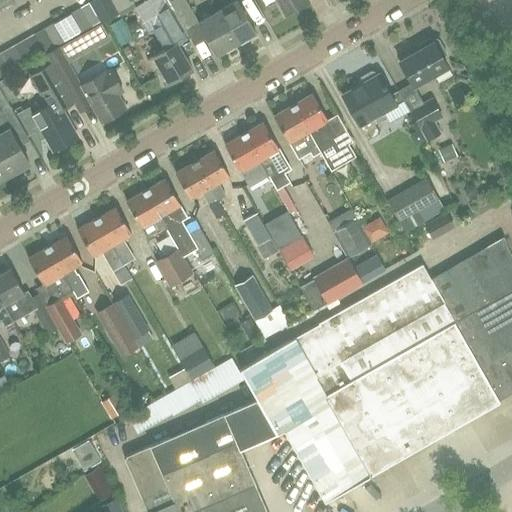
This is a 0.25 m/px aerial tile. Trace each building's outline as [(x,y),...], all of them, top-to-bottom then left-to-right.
[(101,0),(94,0),(90,3),(100,22),(102,24),(105,22),(112,18),(101,0)] [(111,0),(101,0),(112,18),(119,14),(119,13),(111,0)] [(182,21),(184,25),(196,19),(185,0),(172,0),(182,21)] [(218,11),(237,44),(256,33),(237,0),(218,11)] [(277,0),(286,15),(309,2),(308,0),(277,0)] [(90,3),(80,8),(91,27),(100,22),(90,3)] [(80,8),(71,13),(82,32),(91,27),(80,8)] [(217,55),(237,44),(218,11),(198,22),(217,55)] [(71,13),(62,19),(72,38),(82,32),(71,13)] [(62,19),(52,24),(63,43),(72,38),(62,19)] [(52,24),(43,29),(54,48),(63,43),(52,24)] [(43,29),(33,35),(44,54),(54,48),(43,29)] [(170,33),(168,30),(157,36),(166,50),(154,58),(169,84),(194,69),(172,32),(170,33)] [(33,35),(24,40),(35,59),(44,54),(33,35)] [(420,45),(423,49),(400,62),(412,84),(414,86),(447,67),(442,58),(446,55),(438,40),(432,38),(420,45)] [(24,40),(15,45),(25,64),(35,59),(24,40)] [(15,45),(5,51),(16,70),(25,64),(15,45)] [(75,104),(88,97),(102,122),(126,108),(118,94),(124,91),(112,70),(106,73),(105,71),(83,84),(61,47),(47,55),(52,63),(75,104)] [(5,51),(0,53),(0,62),(7,75),(16,70),(5,51)] [(63,111),(75,104),(52,63),(28,76),(45,107),(34,113),(31,107),(19,114),(30,134),(42,127),(54,149),(77,136),(63,111)] [(375,125),(387,119),(389,123),(409,112),(408,110),(399,93),(392,98),(378,74),(377,75),(375,73),(371,71),(360,78),(358,82),(360,85),(343,95),(361,126),(362,125),(370,139),(380,134),(375,125)] [(0,113),(12,107),(0,85),(0,113)] [(293,105),(294,105),(331,171),(356,157),(349,144),(353,142),(337,114),(327,120),(312,94),(293,105)] [(441,134),(436,122),(443,118),(432,97),(408,110),(409,112),(420,130),(427,142),(441,134)] [(312,157),(320,152),(293,105),(274,116),(289,143),(288,143),(298,160),(310,153),(312,157)] [(0,160),(8,175),(30,163),(3,116),(0,117),(0,160)] [(244,133),(266,172),(268,175),(271,181),(276,191),(291,182),(285,173),(291,169),(263,122),(244,133)] [(266,172),(244,133),(224,145),(249,187),(268,175),(266,172)] [(195,162),(218,201),(225,196),(218,184),(229,178),(214,151),(195,162)] [(0,180),(8,175),(0,160),(0,180)] [(195,162),(176,173),(191,199),(202,194),(209,206),(216,219),(225,214),(218,201),(195,162)] [(405,233),(432,217),(427,207),(439,200),(426,177),(386,200),(405,233)] [(146,191),(168,229),(179,247),(178,248),(184,257),(196,251),(185,232),(188,231),(182,221),(187,218),(181,206),(165,179),(146,191)] [(280,189),(270,193),(275,207),(285,204),(280,189)] [(160,234),(168,229),(146,191),(127,202),(142,228),(153,222),(160,234)] [(376,205),(360,216),(376,240),(392,229),(376,205)] [(116,208),(97,219),(124,265),(134,259),(123,239),(131,234),(116,208)] [(433,237),(453,226),(446,212),(425,224),(433,237)] [(270,239),(255,213),(243,220),(258,246),(270,239)] [(113,272),(124,265),(97,219),(78,230),(93,256),(101,252),(113,272)] [(334,232),(349,258),(372,244),(368,238),(359,221),(358,219),(334,232)] [(201,260),(214,253),(198,225),(188,231),(185,232),(196,251),(201,260)] [(279,249),(292,271),(315,257),(302,235),(279,249)] [(77,274),(73,268),(82,262),(67,236),(48,247),(73,291),(77,298),(89,291),(78,274),(77,274)] [(462,318),(507,396),(511,393),(511,256),(504,238),(432,279),(423,264),(319,323),(320,325),(296,338),(240,369),(257,399),(256,400),(271,427),(326,396),(462,318)] [(68,343),(82,334),(60,298),(73,291),(48,247),(29,258),(54,302),(47,306),(59,328),(68,343)] [(169,287),(193,273),(184,257),(178,248),(154,261),(169,287)] [(381,257),(361,266),(369,284),(389,275),(381,257)] [(363,282),(354,268),(348,258),(347,259),(324,272),(338,297),(363,282)] [(59,328),(47,306),(39,293),(28,300),(10,269),(0,275),(0,298),(13,322),(34,310),(49,334),(59,328)] [(314,310),(338,297),(324,272),(313,278),(314,279),(300,287),(314,310)] [(234,285),(253,319),(272,308),(252,275),(234,285)] [(114,305),(139,348),(153,339),(148,330),(149,330),(128,294),(113,303),(114,305)] [(5,327),(13,322),(0,298),(0,323),(3,322),(5,327)] [(139,348),(114,305),(99,313),(124,356),(139,348)] [(500,400),(507,396),(462,318),(326,396),(271,427),(275,434),(282,431),(322,503),(501,402),(500,400)] [(0,362),(10,356),(0,338),(0,362)] [(202,347),(180,360),(191,380),(214,367),(202,347)] [(138,427),(184,405),(176,389),(130,411),(138,427)] [(275,434),(271,427),(256,400),(127,455),(125,461),(147,511),(266,511),(239,449),(275,434)] [(72,450),(77,459),(93,450),(88,441),(72,450)] [(84,475),(99,501),(115,491),(100,465),(84,475)]
